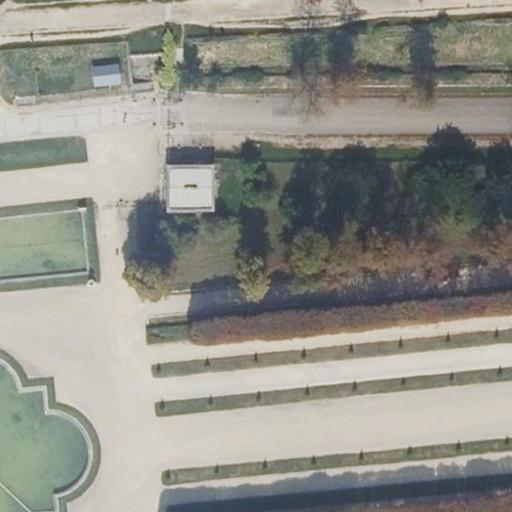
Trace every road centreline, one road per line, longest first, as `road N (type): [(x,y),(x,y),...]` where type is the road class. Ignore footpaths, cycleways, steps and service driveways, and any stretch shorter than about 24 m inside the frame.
road 1 (unclassified): [(511,113),(104,117)]
road 2 (track): [(234,12),(0,26)]
road 3 (track): [(454,0),(234,12)]
